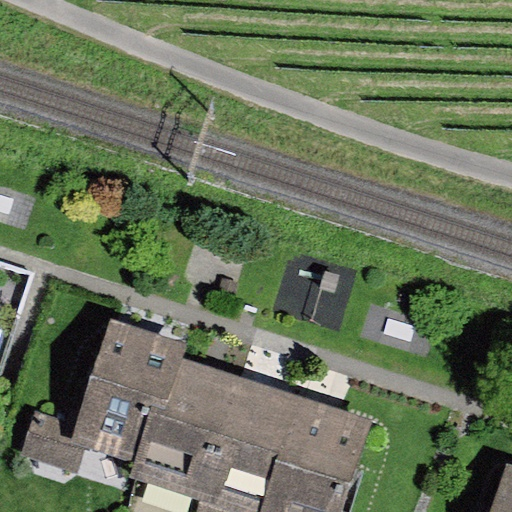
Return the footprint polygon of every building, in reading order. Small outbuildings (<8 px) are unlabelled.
[(158,347),(112,332),(84,417),(73,450),(141,472),(179,353),(158,347)] [(188,356),(179,353),(141,472),(135,489),(196,509),(236,385),(218,379),(184,368),(188,356)] [(276,397),(236,385),(196,509),(206,511),(267,511),(301,405),(276,397)] [(320,411),(301,405),(267,511),(345,511),(372,427),(320,411)] [(73,450),(84,417),(71,413),(67,427),(35,416),(21,459),(66,473),(73,450)] [(511,511),(511,476),(506,474),(494,511),(511,511)]
